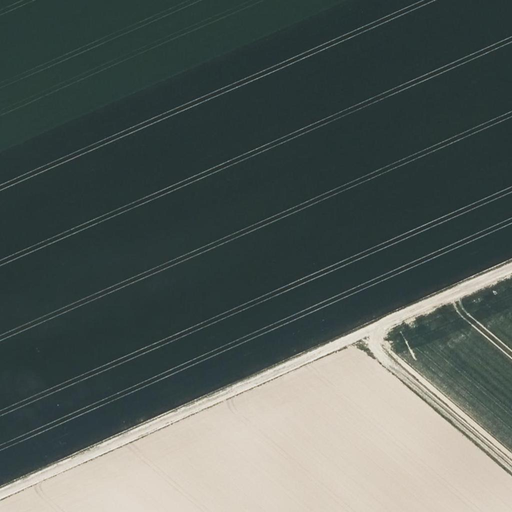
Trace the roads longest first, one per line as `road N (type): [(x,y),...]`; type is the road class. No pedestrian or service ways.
road 1 (track): [(511,265),(0,492)]
road 2 (track): [(511,467),(356,333)]
